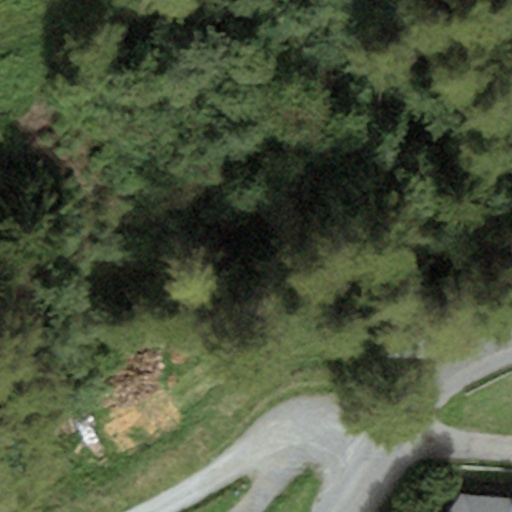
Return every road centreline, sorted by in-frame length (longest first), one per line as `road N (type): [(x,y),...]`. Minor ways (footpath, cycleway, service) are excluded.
road 1 (track): [(385,434),(335,426),(272,437),(152,511)]
road 2 (unclassified): [(511,349),(385,434)]
road 3 (residential): [(511,451),(385,434)]
